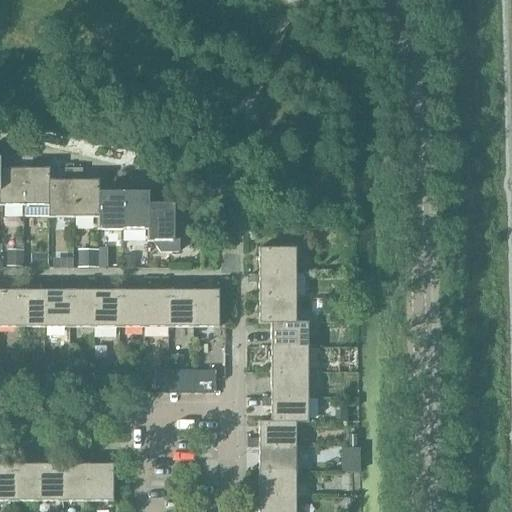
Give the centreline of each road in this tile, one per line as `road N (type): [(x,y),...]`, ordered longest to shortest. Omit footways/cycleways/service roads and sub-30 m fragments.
road 1 (unclassified): [(423,511),(411,61),(394,0)]
road 2 (residential): [(0,417),(153,417)]
